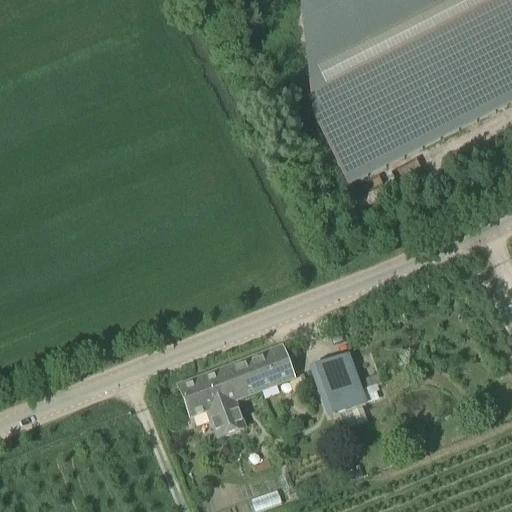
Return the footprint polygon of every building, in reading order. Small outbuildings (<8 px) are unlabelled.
[(511,104),(511,0),(301,0),(316,123),(348,187),(511,104)] [(252,360),(265,393),(294,382),(282,349),(252,360)] [(313,371),(331,420),(364,408),(346,359),(313,371)] [(235,405),(265,393),(252,360),(222,371),(235,405)] [(245,431),(235,405),(222,371),(177,388),(189,422),(210,414),(220,440),(245,431)]
